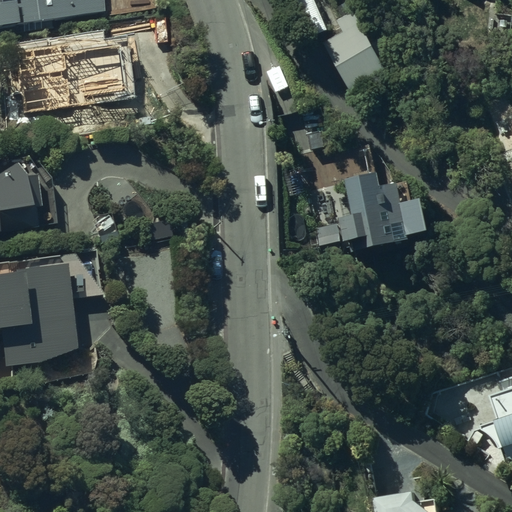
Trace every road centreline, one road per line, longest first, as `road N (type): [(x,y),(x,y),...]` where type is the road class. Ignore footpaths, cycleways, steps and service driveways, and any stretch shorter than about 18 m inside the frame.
road 1 (residential): [(511,499),(356,405),(335,386),(280,287),(249,282)]
road 2 (residential): [(213,0),(239,110),(249,282)]
road 3 (residential): [(249,282),(244,511)]
